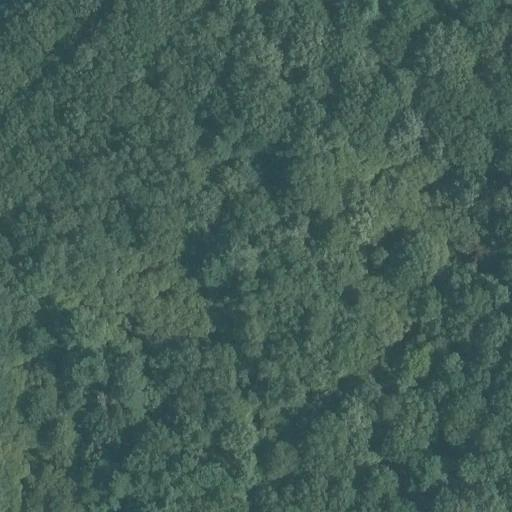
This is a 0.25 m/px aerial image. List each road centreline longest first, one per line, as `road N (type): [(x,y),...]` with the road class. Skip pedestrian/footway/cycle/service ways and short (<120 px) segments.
road 1 (track): [(0,139),(131,0)]
road 2 (track): [(389,0),(511,32)]
